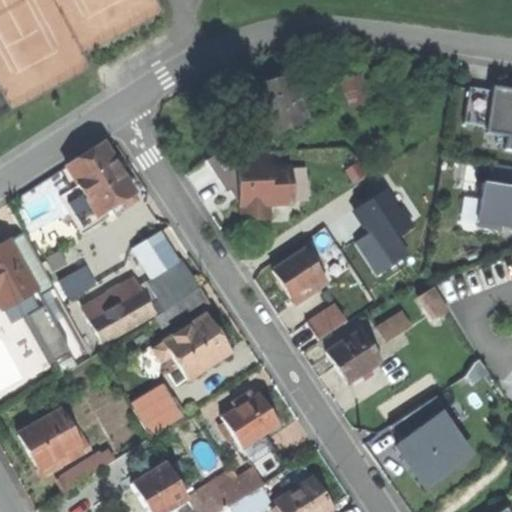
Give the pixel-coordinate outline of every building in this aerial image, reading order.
[(256,82),(270,130),(308,118),(293,71),(274,77),(256,82)] [(343,77),(350,104),(368,99),(361,73),(343,77)] [(510,90),(487,86),(487,91),(482,123),(481,131),(504,134),(502,147),(511,148),(511,95),(509,95),(510,90)] [(462,120),(482,123),(487,91),(466,88),(462,120)] [(104,141),(68,164),(79,183),(75,186),(88,207),(93,203),(99,213),(127,195),(136,190),(121,167),(104,141)] [(268,167),(267,151),(217,152),(208,160),(228,191),(233,187),(239,193),(240,205),(243,205),(243,218),(270,217),(270,203),(292,202),(291,166),(268,167)] [(511,186),(478,182),(472,222),(511,227),(511,186)] [(139,195),(136,190),(127,195),(131,200),(139,195)] [(51,193),(19,206),(29,230),(61,216),(51,193)] [(388,215),(407,255),(420,249),(410,227),(416,224),(408,206),(388,215)] [(24,231),(9,239),(11,242),(35,289),(39,296),(54,288),(24,231)] [(133,248),(152,278),(179,262),(160,232),(133,248)] [(0,302),(2,306),(35,289),(11,242),(0,247),(0,302)] [(305,246),(271,268),(281,282),(289,296),(292,294),(306,285),(310,291),(326,281),(305,246)] [(152,278),(158,297),(165,308),(200,286),(183,259),(179,262),(152,278)] [(119,288),(125,299),(140,290),(134,279),(126,284),(119,288)] [(296,300),(310,291),(306,285),(292,294),(296,300)] [(200,286),(165,308),(155,314),(163,326),(182,314),(184,318),(210,302),(200,286)] [(420,295),(435,319),(449,310),(434,287),(420,295)] [(84,310),(91,320),(125,299),(119,288),(84,310)] [(39,296),(35,289),(2,306),(0,302),(0,326),(21,316),(43,304),(39,296)] [(91,320),(104,341),(153,311),(148,303),(140,290),(125,299),(91,320)] [(158,297),(148,303),(153,311),(155,314),(165,308),(158,297)] [(305,320),(316,337),(344,319),(333,302),(305,320)] [(69,353),(43,304),(21,316),(46,365),(69,353)] [(380,325),(389,339),(412,323),(404,310),(380,325)] [(207,313),(153,347),(162,360),(173,353),(188,376),(230,350),(218,331),(207,313)] [(362,328),(327,350),(337,364),(348,382),(382,360),(362,328)] [(166,383),(132,404),(152,435),(186,414),(166,383)] [(260,391),(222,415),(242,446),(265,431),(280,422),(269,405),(260,391)] [(28,447),(38,465),(57,455),(79,443),(81,442),(63,407),(19,430),(28,447)] [(433,410),(384,446),(417,490),(465,454),(433,410)] [(288,467),(265,431),(242,446),(254,466),(264,482),(288,467)] [(83,451),(79,443),(57,455),(61,463),(83,451)] [(67,470),(76,483),(116,457),(110,448),(103,452),(101,448),(67,470)] [(150,511),(159,511),(187,495),(166,461),(132,482),(141,496),(150,511)] [(240,497),(264,482),(254,466),(237,477),(218,489),(212,479),(187,495),(195,506),(198,511),(215,511),(228,505),(240,497)] [(231,467),(212,479),(218,489),(237,477),(231,467)] [(283,511),(320,511),(333,504),(323,488),(314,473),(274,498),(279,505),(283,511)] [(249,511),(250,511),(240,497),(228,505),(232,511),(249,511)]
